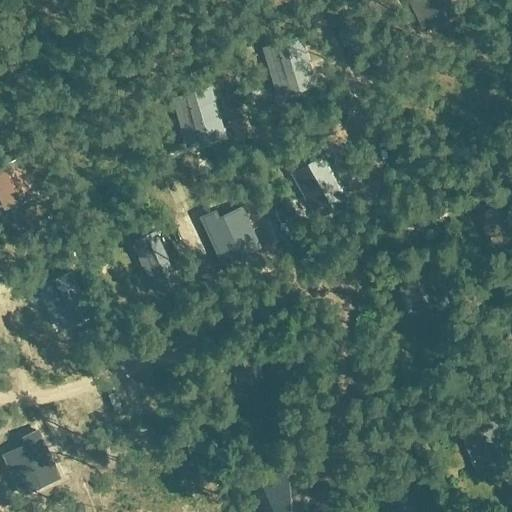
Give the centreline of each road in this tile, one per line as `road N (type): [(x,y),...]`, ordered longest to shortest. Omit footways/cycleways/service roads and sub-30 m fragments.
road 1 (track): [(381,178),(360,92),(315,4),(74,88),(0,141)]
road 2 (track): [(381,178),(325,511)]
